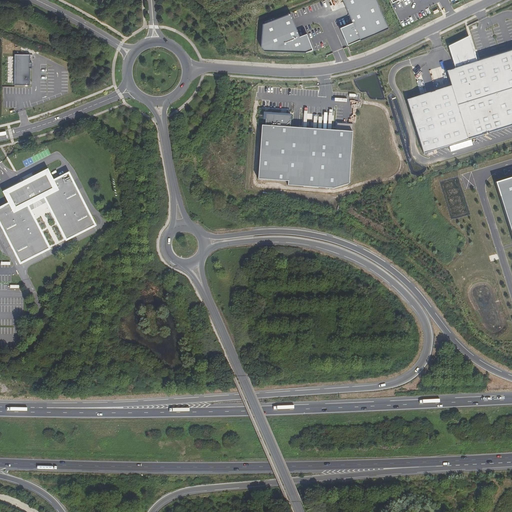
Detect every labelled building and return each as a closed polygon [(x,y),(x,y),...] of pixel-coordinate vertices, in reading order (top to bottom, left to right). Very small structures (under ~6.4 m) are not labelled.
[(345,46),(387,29),(374,0),(340,0),(350,24),(338,29),(345,46)] [(297,37),(289,15),(260,26),(258,48),(262,52),(303,54),(310,51),(304,35),(297,37)] [(407,100),(424,154),(511,126),(511,51),(477,62),(469,37),(449,46),(456,69),(447,71),(451,86),(407,100)] [(15,54),(14,85),(30,85),(30,68),(30,63),(30,54),(28,54),(26,54),(15,54)] [(333,189),(349,183),(353,124),(337,123),(337,130),(290,126),(291,114),(266,112),(264,124),(261,124),(258,179),(288,182),(288,186),(333,189)] [(51,245),(25,201),(30,199),(31,199),(32,200),(34,200),(35,199),(36,199),(37,197),(37,196),(37,194),(42,192),(68,235),(95,219),(66,169),(48,179),(43,171),(22,183),(20,181),(17,183),(12,186),(8,190),(6,193),(11,201),(0,207),(0,222),(23,262),(51,245)] [(511,177),(496,183),(511,233),(511,177)]
